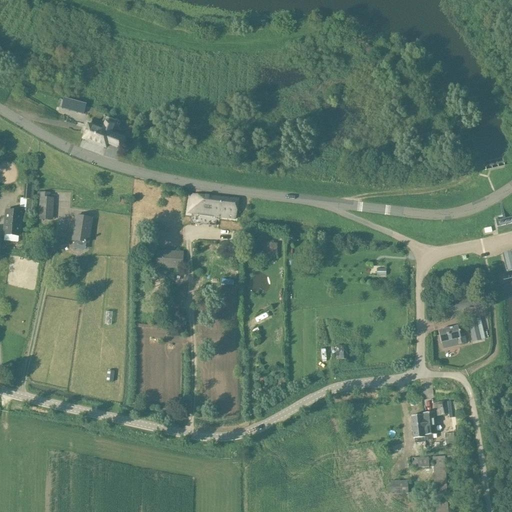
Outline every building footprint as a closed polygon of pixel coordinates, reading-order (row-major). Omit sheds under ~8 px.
[(85,107),(86,107),(78,105),(76,112),(80,113),(84,114),(85,107)] [(84,135),(82,139),(106,148),(107,144),(121,150),(125,139),(123,139),(124,136),(115,133),(118,122),(105,117),(100,128),(85,122),(80,134),(84,135)] [(102,156),(105,150),(83,141),(80,147),(102,156)] [(486,171),(505,165),(503,157),(484,162),(486,171)] [(26,199),(33,200),(34,186),(25,185),(24,199),(26,199)] [(50,193),(39,192),(38,220),(53,221),(54,198),(50,198),(50,193)] [(239,200),(233,200),(190,194),(187,214),(236,220),(239,200)] [(25,221),(31,221),(33,200),(26,199),(25,221)] [(511,223),(505,226),(500,206),(499,206),(497,206),(503,226),(496,228),(497,231),(511,227),(511,223)] [(21,212),(6,211),(3,235),(19,237),(21,212)] [(92,219),(76,216),(72,241),(88,244),(92,219)] [(170,246),(171,236),(159,236),(158,246),(170,246)] [(267,255),(277,256),(278,244),(268,243),(267,255)] [(182,253),(157,252),(156,267),(182,268),(182,253)] [(511,252),(502,255),(506,272),(511,271),(511,252)] [(451,313),(479,306),(476,294),(449,301),(451,313)] [(468,321),(473,342),(481,340),(476,319),(468,321)] [(458,327),(438,332),(441,343),(457,339),(459,345),(466,343),(463,330),(459,331),(458,327)] [(346,360),(345,346),(335,347),(336,361),(346,360)] [(450,413),(448,399),(437,400),(438,414),(450,413)] [(434,413),(422,414),(423,415),(425,441),(432,440),(432,435),(436,435),(434,413)] [(425,443),(425,441),(423,415),(411,416),(413,439),(414,439),(415,444),(425,443)] [(435,511),(448,511),(444,457),(432,458),(435,511)] [(412,468),(429,468),(429,458),(412,459),(412,468)] [(407,481),(390,482),(391,495),(408,495),(407,481)]
